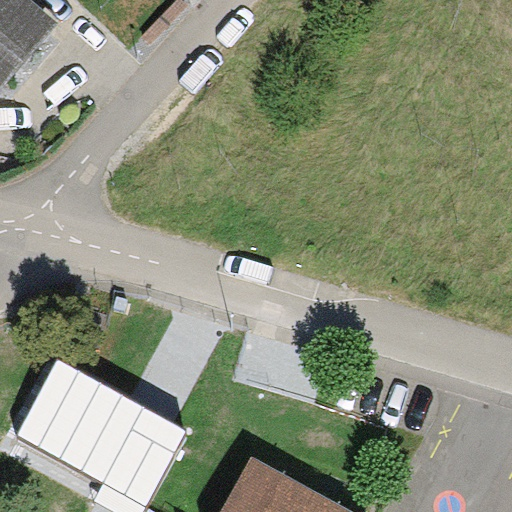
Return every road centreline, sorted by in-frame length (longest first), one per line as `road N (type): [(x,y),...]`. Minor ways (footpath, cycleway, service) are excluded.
road 1 (residential): [(18,219),(511,363)]
road 2 (residential): [(18,219),(72,176),(232,0)]
